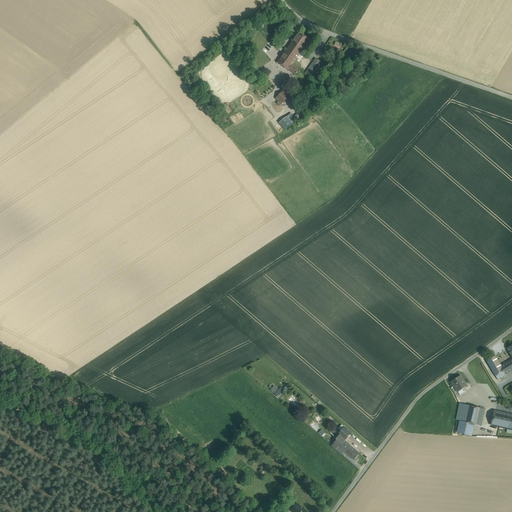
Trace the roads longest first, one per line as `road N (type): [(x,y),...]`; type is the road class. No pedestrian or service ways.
road 1 (unclassified): [(333,511),(420,394),(511,326)]
road 2 (unclassified): [(511,97),(327,32),(280,0)]
road 3 (track): [(270,0),(177,75),(133,20)]
